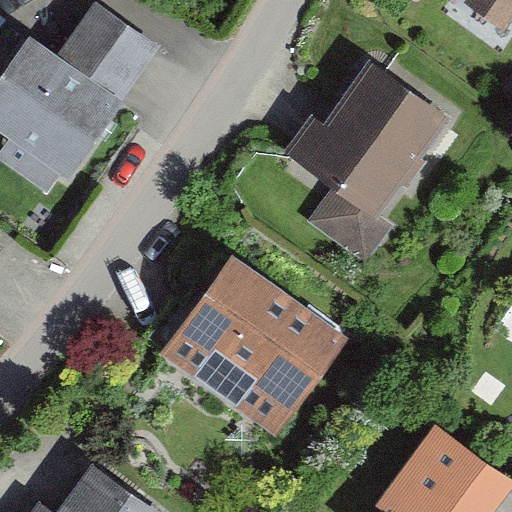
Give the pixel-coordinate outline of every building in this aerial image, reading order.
[(511,0),(485,0),(481,6),(511,28),(511,0)] [(81,52),(38,36),(0,89),(0,125),(83,184),(180,47),(116,2),(81,52)] [(454,115),(387,68),(350,120),(330,106),(288,164),(329,193),(306,226),(364,266),(391,228),(380,219),(454,115)] [(0,301),(37,252),(0,225),(0,301)] [(351,337),(233,252),(159,353),(277,439),(351,337)] [(509,511),(511,510),(511,459),(461,420),(388,511),(509,511)] [(79,511),(60,496),(47,511),(170,511),(114,467),(79,511)]
